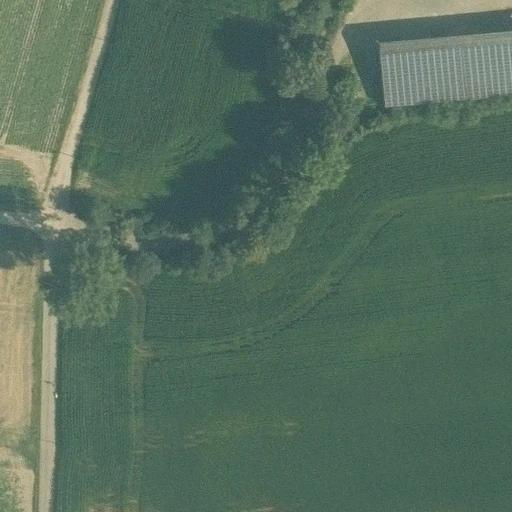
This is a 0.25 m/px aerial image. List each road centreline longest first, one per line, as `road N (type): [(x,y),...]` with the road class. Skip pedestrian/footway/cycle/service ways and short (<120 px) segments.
road 1 (track): [(45,511),(55,215),(120,0)]
road 2 (track): [(55,215),(131,241),(205,241),(257,210),(301,158),(374,0)]
road 3 (track): [(367,16),(511,1)]
